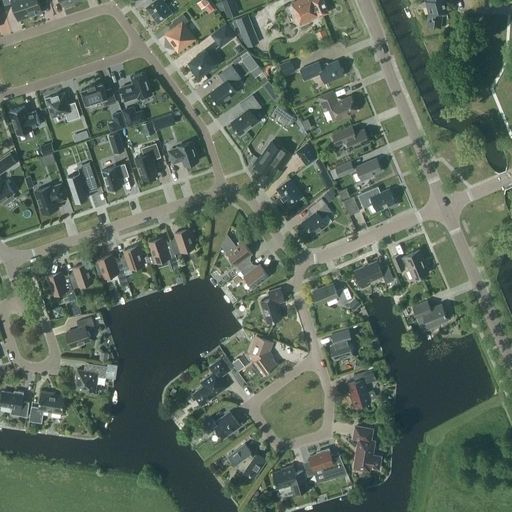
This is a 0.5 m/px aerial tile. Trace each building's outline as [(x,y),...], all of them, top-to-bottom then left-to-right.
[(30,15),(25,0),(3,0),(5,4),(12,2),(18,19),(30,15)] [(25,0),(30,15),(42,11),(38,0),(25,0)] [(146,7),(158,23),(172,12),(163,0),(153,0),(154,1),(146,7)] [(201,8),(209,3),(206,0),(200,0),(197,3),(201,8)] [(224,9),(228,17),(238,13),(232,0),(224,0),(216,3),(221,10),(224,9)] [(314,18),(328,12),(323,0),(297,0),(291,3),(301,25),(315,19),(314,18)] [(428,13),(427,26),(440,28),(442,15),(447,14),(443,0),(427,0),(428,0),(425,1),(428,13)] [(176,26),(166,34),(178,50),(194,38),(183,24),(189,20),(184,13),(172,22),(176,26)] [(259,42),(248,13),(232,20),(235,27),(238,25),(246,47),(259,42)] [(211,34),(220,46),(235,35),(226,22),(211,34)] [(193,65),(191,67),(198,77),(208,70),(207,67),(214,62),(205,49),(190,61),(193,65)] [(250,53),(248,50),(241,55),(243,58),(242,59),(251,70),(259,65),(259,64),(250,53)] [(279,64),(284,75),(295,71),(290,59),(279,64)] [(304,79),(309,77),(321,73),(325,83),(344,74),(338,60),(321,67),(319,61),(300,69),(304,79)] [(219,74),(225,81),(210,92),(219,105),(236,91),(231,84),(240,77),(231,65),(219,74)] [(125,101),(137,97),(138,98),(152,94),(145,72),(130,76),(133,84),(120,88),(125,101)] [(268,79),(262,84),(268,92),(275,88),(268,79)] [(103,82),(102,83),(95,85),(95,83),(88,86),(89,87),(82,89),(81,89),(81,90),(82,90),(86,103),(86,104),(87,104),(102,98),(104,105),(116,101),(112,88),(105,90),(103,83),(103,82)] [(333,90),(318,96),(324,110),(329,108),(334,120),(337,118),(337,119),(357,110),(351,95),(338,101),(338,100),(337,100),(333,90)] [(80,116),(75,101),(68,104),(64,92),(58,94),(58,93),(51,95),(51,96),(45,98),(47,105),(48,105),(52,116),(65,112),(68,120),(80,116)] [(240,134),(257,121),(252,113),(260,106),(252,95),(239,104),(244,112),(231,122),(240,134)] [(27,112),(24,104),(9,109),(17,133),(32,128),(31,126),(40,123),(36,109),(27,112)] [(283,108),(278,105),(274,111),(279,114),(283,108)] [(133,107),(123,111),(128,125),(137,122),(133,107)] [(112,114),(117,129),(126,126),(121,111),(112,114)] [(157,130),(165,127),(161,117),(153,119),(157,130)] [(352,125),(347,127),(332,133),(337,144),(347,140),(351,149),(370,141),(364,128),(355,132),(352,125)] [(82,139),(89,137),(87,130),(80,132),(82,139)] [(124,149),(118,131),(109,134),(114,152),(124,149)] [(184,166),(197,161),(190,140),(178,144),(178,146),(170,148),(173,160),(179,158),(179,157),(181,156),(184,165),(184,166)] [(258,157),(253,164),(267,174),(274,164),(281,169),(289,158),(292,154),(278,145),(272,140),(267,148),(260,158),(258,157)] [(296,151),(307,165),(318,157),(307,142),(296,151)] [(49,145),(48,143),(40,146),(43,154),(54,150),(53,144),(49,145)] [(157,174),(157,173),(157,172),(152,159),(160,156),(156,143),(142,147),(144,154),(136,157),(143,179),(153,175),(157,174)] [(0,159),(0,172),(0,173),(16,162),(10,153),(0,159)] [(382,170),(376,158),(356,166),(362,180),(370,177),(369,175),(382,170)] [(330,170),(334,178),(354,169),(351,161),(330,170)] [(68,176),(67,176),(75,201),(76,201),(76,200),(87,196),(87,197),(88,197),(86,189),(89,188),(90,190),(98,187),(98,188),(90,162),(89,162),(82,165),(82,164),(81,164),(84,172),(80,173),(80,172),(79,172),(80,173),(68,177),(68,176)] [(128,175),(125,163),(116,166),(116,165),(102,170),(108,190),(123,185),(120,178),(128,175)] [(0,201),(2,200),(4,204),(14,197),(12,194),(14,192),(5,179),(3,181),(0,176),(0,201)] [(284,199),(290,206),(303,196),(290,178),(276,188),(281,195),(284,199)] [(58,207),(56,201),(66,198),(61,183),(51,187),(51,185),(35,190),(43,212),(50,210),(51,211),(56,209),(56,208),(58,207)] [(341,189),(344,198),(353,194),(349,186),(341,189)] [(363,207),(373,202),(377,210),(389,205),(391,207),(398,204),(396,199),(394,200),(389,188),(381,192),(378,186),(358,194),(363,207)] [(335,193),(331,188),(324,194),(327,198),(333,194),(335,193)] [(346,206),(356,202),(353,196),(343,200),(346,206)] [(309,233),(312,236),(320,231),(319,230),(327,224),(322,217),(331,210),(322,197),(308,208),(312,213),(302,221),(310,232),(309,233)] [(480,218),(474,221),(481,238),(487,235),(480,218)] [(177,238),(170,240),(175,253),(195,247),(188,228),(175,232),(177,238)] [(156,262),(156,260),(168,256),(172,268),(179,265),(175,253),(170,240),(164,242),(162,237),(149,241),(153,254),(156,262)] [(228,253),(240,270),(251,262),(247,256),(252,252),(244,241),(228,253)] [(126,255),(120,257),(124,270),(144,264),(137,245),(124,249),(126,255)] [(392,257),(398,271),(405,268),(404,266),(407,264),(413,278),(429,272),(419,249),(404,256),(400,258),(399,254),(392,257)] [(113,259),(111,254),(98,258),(99,260),(96,261),(100,275),(103,274),(104,277),(117,273),(121,284),(128,282),(128,284),(129,284),(125,274),(126,274),(124,270),(120,257),(113,259)] [(153,254),(148,256),(149,261),(150,264),(156,262),(153,254)] [(377,260),(354,270),(362,288),(367,286),(366,284),(366,282),(383,275),(386,282),(394,278),(387,264),(380,267),(377,260)] [(75,272),(69,274),(73,288),(93,281),(87,262),(73,267),(75,272)] [(251,262),(240,270),(253,287),(269,275),(260,264),(256,267),(251,262)] [(73,288),(69,274),(62,277),(60,271),(47,275),(53,294),(66,290),(70,301),(77,298),(73,288)] [(237,284),(242,280),(238,274),(233,278),(237,284)] [(348,301),(342,287),(336,290),(333,283),(313,291),(318,303),(338,295),(341,304),(348,301)] [(261,301),(267,322),(281,317),(277,302),(284,300),(280,287),(269,290),(271,298),(261,301)] [(354,309),(361,303),(355,297),(348,303),(354,309)] [(74,315),(81,312),(77,298),(70,301),(74,315)] [(431,307),(427,300),(412,306),(418,318),(424,315),(428,325),(438,321),(438,323),(448,319),(445,313),(446,313),(442,303),(431,307)] [(91,316),(76,321),(79,328),(66,332),(71,346),(90,340),(86,328),(94,325),(91,316)] [(330,345),(334,359),(353,354),(352,352),(353,350),(353,348),(353,346),(352,344),(351,342),(349,341),(347,336),(351,335),(349,328),(332,333),(335,344),(330,345)] [(252,348),(253,348),(251,353),(255,360),(252,362),(261,376),(277,364),(267,351),(271,341),(273,342),(273,341),(256,335),(252,348)] [(107,361),(108,352),(101,351),(99,360),(107,361)] [(231,368),(234,366),(225,355),(222,357),(231,368)] [(200,382),(203,386),(193,393),(201,404),(207,400),(211,401),(212,396),(221,390),(220,388),(226,384),(220,376),(229,369),(221,358),(210,366),(214,372),(200,382)] [(238,358),(233,362),(239,370),(244,366),(238,358)] [(85,390),(85,391),(95,393),(97,383),(95,383),(96,375),(106,377),(108,365),(90,363),(89,371),(77,369),(74,389),(85,390)] [(376,379),(373,368),(353,375),(355,381),(348,383),(355,406),(370,401),(370,399),(374,397),(375,395),(374,391),(372,390),(367,391),(365,383),(376,379)] [(2,390),(0,403),(0,404),(11,407),(10,413),(27,416),(29,401),(22,400),(24,391),(14,390),(14,392),(2,390)] [(29,420),(42,422),(44,410),(62,413),(64,395),(51,393),(51,392),(41,390),(39,406),(31,405),(29,420)] [(201,423),(209,433),(216,427),(223,437),(240,425),(229,411),(215,421),(211,416),(201,423)] [(359,438),(357,447),(359,448),(358,454),(357,454),(354,467),(369,470),(370,466),(378,468),(381,456),(372,454),(374,441),(370,440),(372,429),(356,426),(353,437),(359,438)] [(234,463),(235,463),(244,469),(254,477),(266,460),(255,452),(254,455),(251,453),(250,451),(251,451),(245,443),(228,455),(234,463)] [(317,453),(309,456),(310,459),(313,470),(322,467),(325,478),(346,471),(344,465),(338,452),(331,454),(329,447),(320,450),(320,452),(317,453)] [(272,472),(277,488),(291,484),(293,493),(309,488),(303,469),(295,472),(293,464),(286,467),(286,468),(272,472)]
